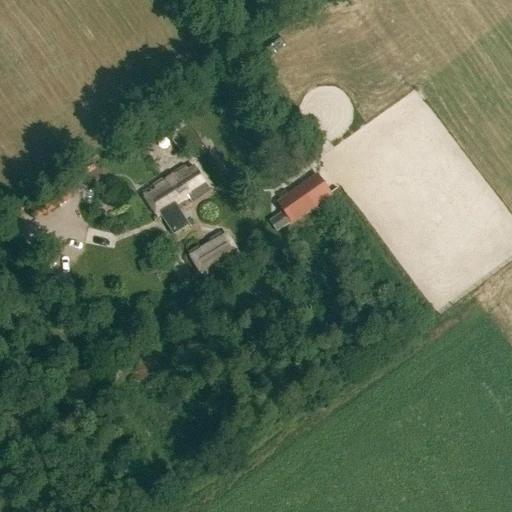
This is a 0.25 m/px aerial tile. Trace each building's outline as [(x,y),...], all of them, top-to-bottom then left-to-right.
[(207,191),(192,168),(186,171),(185,168),(163,182),(161,179),(140,193),(156,217),(159,216),(172,234),(186,226),(174,206),(186,199),(188,203),(207,191)] [(319,181),(289,198),(304,219),(333,199),(319,181)] [(34,203),(28,207),(36,221),(70,200),(63,187),(62,186),(34,203)] [(282,213),(269,222),(277,233),(290,224),(282,213)] [(198,246),(186,254),(200,276),(239,252),(226,232),(222,235),(220,232),(208,240),(209,243),(200,249),(198,246)] [(167,263),(154,264),(155,276),(168,275),(167,263)]
